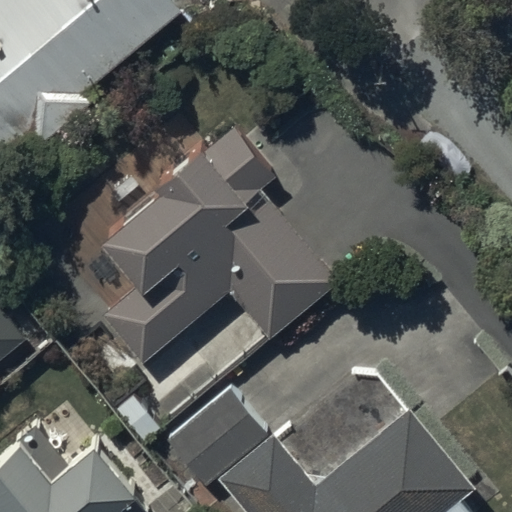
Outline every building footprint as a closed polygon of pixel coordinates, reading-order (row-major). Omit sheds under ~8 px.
[(0,0),(0,152),(32,126),(40,135),(90,94),(82,85),(180,4),(176,0),(0,0)] [(268,329),(334,274),(257,182),(273,169),(232,120),(205,143),(199,136),(153,174),(159,181),(100,230),(140,277),(104,307),(142,353),(228,281),(268,329)] [(0,351),(23,332),(0,304),(0,351)] [(168,434),(204,478),(267,427),(230,382),(168,434)] [(475,511),(457,490),(471,478),(408,401),(315,477),(272,426),(219,469),(253,511),(475,511)] [(20,432),(0,448),(0,505),(5,511),(142,511),(150,507),(92,435),(50,468),(20,432)]
